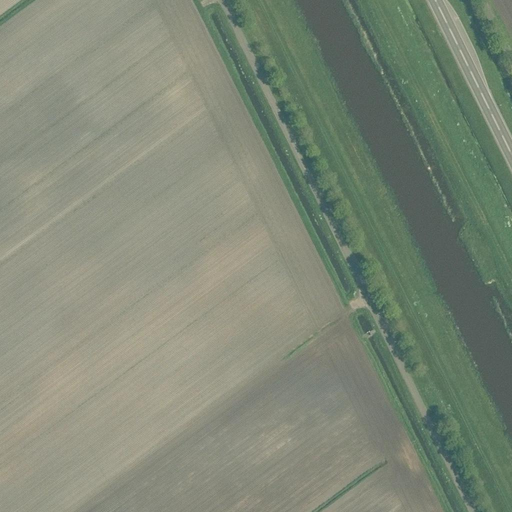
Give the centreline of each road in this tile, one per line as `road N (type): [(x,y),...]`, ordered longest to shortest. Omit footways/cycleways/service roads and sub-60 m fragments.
road 1 (unclassified): [(473,511),(222,0)]
road 2 (trunk): [(511,154),(435,0)]
